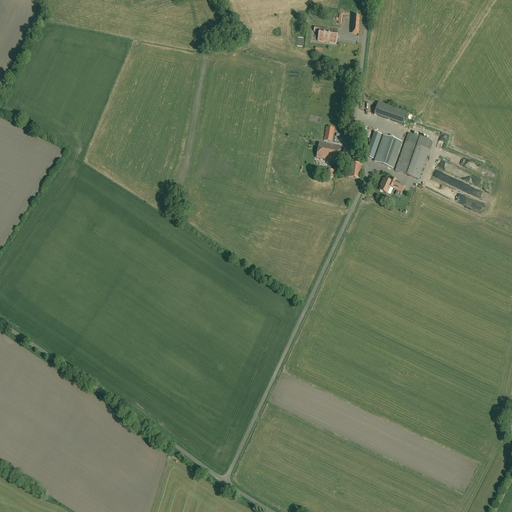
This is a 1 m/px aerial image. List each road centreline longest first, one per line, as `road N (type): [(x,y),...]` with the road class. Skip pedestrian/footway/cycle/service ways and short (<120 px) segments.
road 1 (unclassified): [(225,482),(364,184),(366,161),(353,152),(367,0)]
road 2 (unclassified): [(225,482),(0,321)]
